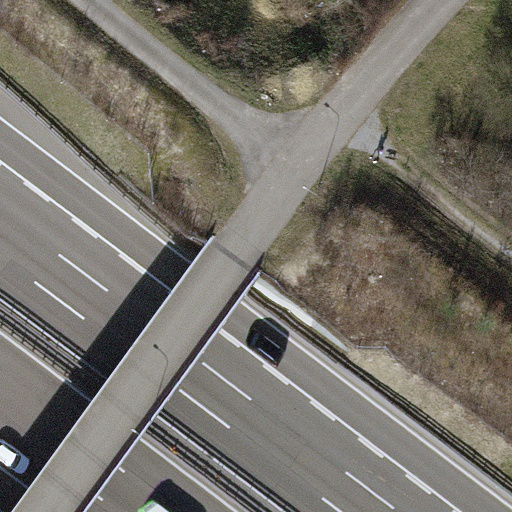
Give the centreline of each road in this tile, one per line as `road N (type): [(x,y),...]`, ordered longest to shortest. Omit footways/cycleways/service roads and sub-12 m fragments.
road 1 (motorway): [(489,511),(355,399),(0,137)]
road 2 (motorway): [(370,511),(0,231)]
road 3 (track): [(91,0),(296,171)]
road 4 (motorway): [(0,400),(148,511)]
